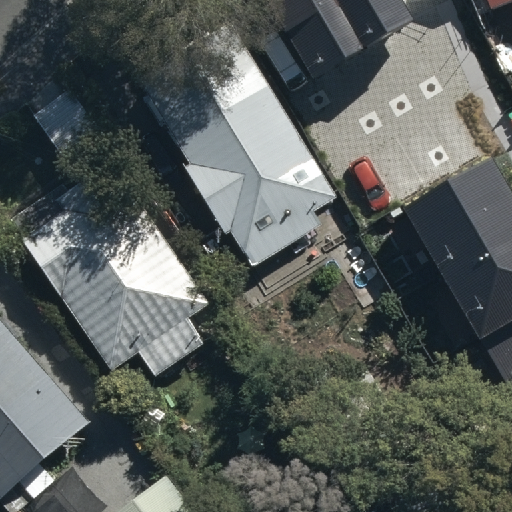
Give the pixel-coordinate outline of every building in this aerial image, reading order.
[(418,29),(402,0),(264,0),(314,87),(418,29)] [(511,0),(486,0),(493,16),(511,10),(511,9),(511,0)] [(186,171),(253,273),(321,229),(315,220),(338,206),(221,20),(134,75),(192,167),(186,171)] [(30,121),(75,180),(112,151),(68,93),(30,121)] [(511,196),(494,166),(409,215),(511,394),(511,196)] [(68,188),(12,225),(113,378),(141,360),(157,384),(205,351),(188,325),(209,311),(114,168),(73,195),(68,188)] [(0,496),(84,425),(0,325),(0,496)] [(189,511),(167,482),(127,511),(189,511)]
